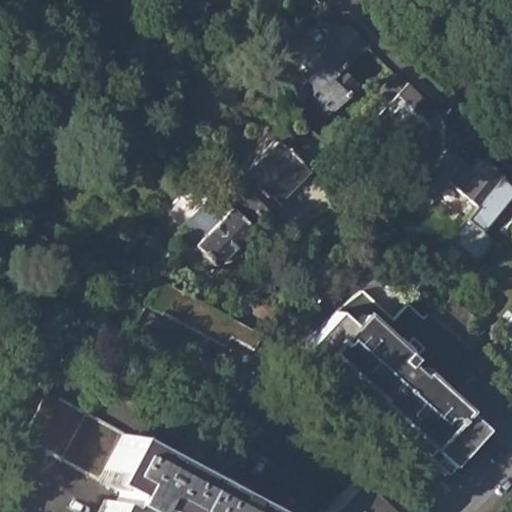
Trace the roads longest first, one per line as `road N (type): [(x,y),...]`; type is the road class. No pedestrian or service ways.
road 1 (residential): [(511,170),(345,7),(350,0)]
road 2 (residential): [(283,361),(444,511)]
